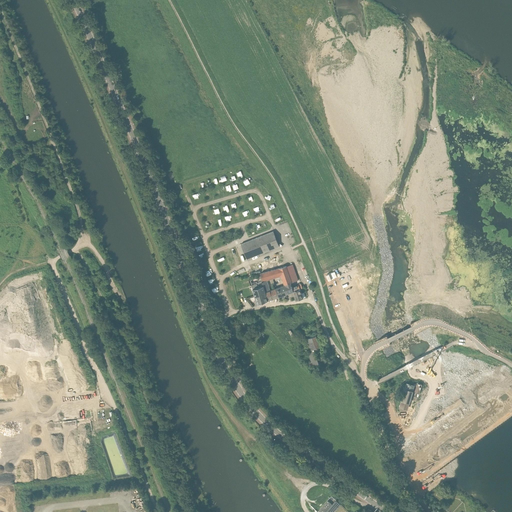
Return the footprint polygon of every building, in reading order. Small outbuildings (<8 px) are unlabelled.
[(246,260),(279,247),(273,232),(240,244),(246,260)] [(292,282),(298,280),(293,264),(287,266),(292,282)] [(281,276),(284,285),(290,283),(292,282),(287,266),(260,274),(262,281),(267,280),(270,279),(281,276)] [(261,282),(263,286),(265,292),(270,290),(267,280),(262,281),(261,282)] [(257,304),(267,301),(268,300),(265,292),(263,286),(261,282),(257,283),(252,285),(251,285),(255,296),(257,304)] [(268,300),(277,297),(284,295),(293,292),(291,287),(290,283),(284,285),(280,287),(274,289),(270,290),(265,292),(268,300)] [(303,298),(301,293),(300,289),(302,288),(301,284),(291,287),(293,292),(294,296),(296,301),(303,298)] [(320,347),(316,336),(304,340),(313,367),(319,365),(314,349),(320,347)] [(488,482),(485,486),(471,474),(465,480),(485,497),(494,487),(488,482)] [(317,511),(349,511),(331,496),(317,511)] [(504,511),(492,501),(488,505),(495,511),(504,511)]
